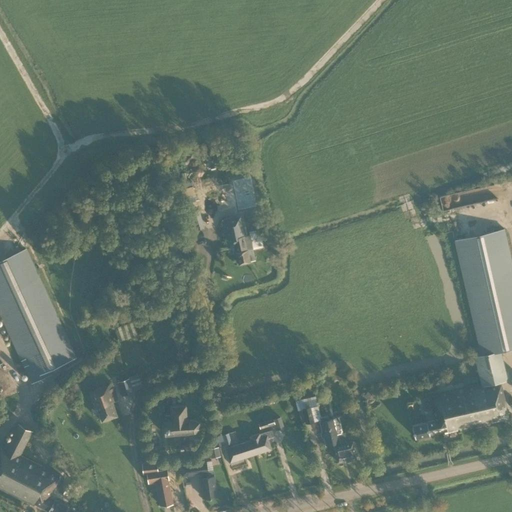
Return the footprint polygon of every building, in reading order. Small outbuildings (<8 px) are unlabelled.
[(233,147),(236,161),(243,159),(240,146),(233,147)] [(441,194),(444,208),(499,195),(496,182),(441,194)] [(246,250),(244,240),(243,236),(246,235),(241,216),(221,220),(227,249),(234,247),(238,265),(249,263),(249,261),(253,260),(251,249),(246,250)] [(444,434),(509,419),(500,382),(507,381),(500,352),(511,349),(511,267),(503,230),(455,242),(482,355),(476,357),(483,385),(430,398),(435,421),(412,426),(415,438),(444,431),(444,434)] [(0,313),(32,384),(51,375),(49,370),(75,359),(25,249),(0,261),(0,313)] [(133,318),(115,325),(120,339),(138,333),(133,318)] [(465,388),(478,385),(476,376),(463,379),(465,388)] [(122,396),(134,392),(129,378),(117,383),(122,396)] [(118,417),(113,404),(116,402),(110,386),(96,391),(96,392),(89,394),(95,410),(97,409),(102,423),(118,417)] [(367,399),(371,394),(367,391),(363,397),(367,399)] [(315,421),(321,420),(317,404),(312,405),(315,421)] [(305,424),(315,421),(312,405),(301,408),(305,424)] [(334,414),(342,412),(340,406),(333,407),(334,414)] [(187,421),(186,407),(172,408),(173,419),(164,420),(165,427),(165,432),(166,436),(196,433),(200,428),(199,424),(193,420),(187,421)] [(281,414),(274,417),(278,427),(285,424),(281,414)] [(258,423),(260,429),(275,424),(273,418),(258,423)] [(338,435),(342,434),(338,418),(322,422),(327,445),(336,443),(340,442),(338,435)] [(20,455),(32,431),(18,424),(6,447),(1,445),(0,447),(0,488),(34,506),(35,504),(48,511),(47,511),(49,511),(64,511),(67,506),(49,497),(60,476),(20,455)] [(231,463),(246,458),(245,457),(270,449),(267,438),(273,437),(271,431),(250,437),(251,441),(226,449),(231,463)] [(225,444),(231,442),(228,433),(222,435),(225,444)] [(340,442),(336,443),(336,447),(334,447),(337,463),(357,459),(352,441),(347,442),(345,433),(342,434),(338,435),(340,442)] [(218,447),(209,449),(211,458),(220,456),(218,447)] [(206,460),(201,461),(179,464),(181,477),(200,474),(201,477),(198,477),(200,491),(202,491),(203,499),(218,497),(214,475),(213,470),(208,471),(206,460)] [(154,483),(169,480),(167,467),(157,468),(157,461),(142,463),(143,474),(147,474),(148,483),(154,482),(154,483)] [(169,480),(154,483),(154,485),(156,485),(160,506),(173,504),(169,480)] [(66,494),(71,485),(64,482),(59,491),(66,494)]
